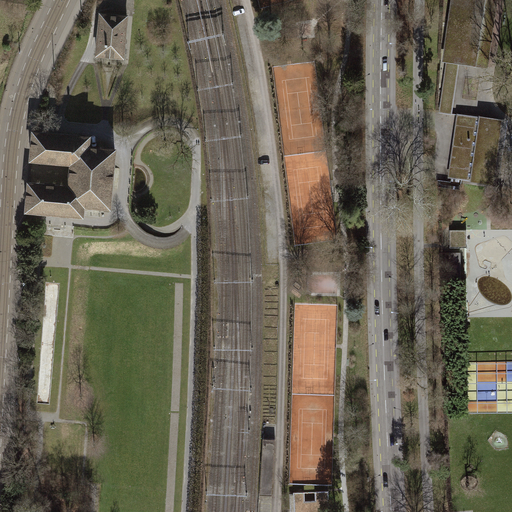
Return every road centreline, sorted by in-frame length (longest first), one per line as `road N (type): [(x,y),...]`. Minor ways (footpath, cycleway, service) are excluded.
road 1 (primary): [(382,0),(390,511)]
road 2 (tertiary): [(62,0),(15,122),(0,337)]
